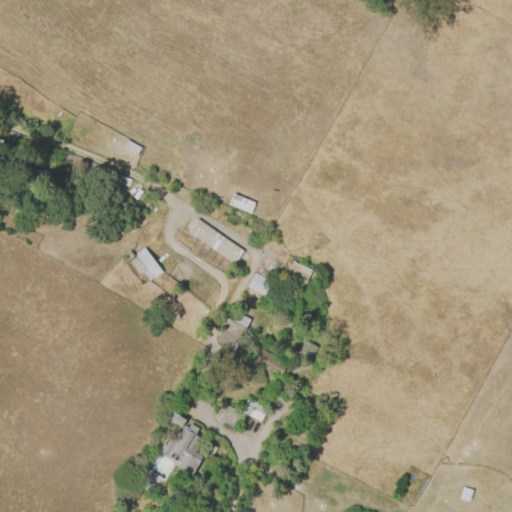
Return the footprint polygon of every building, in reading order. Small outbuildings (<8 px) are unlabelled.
[(126,140),(140,148),(136,156),(122,148),(126,140)] [(227,205),(249,214),(253,203),(232,194),(227,205)] [(195,219),(243,252),(234,265),(186,232),(195,219)] [(137,276),(128,263),(136,257),(134,254),(142,248),(161,272),(148,282),(141,273),(137,276)] [(132,256),(126,261),(122,255),(128,250),(132,256)] [(291,261),(310,270),(303,285),(284,276),(287,270),(285,269),(288,264),(290,265),(291,261)] [(253,273),(271,283),(263,297),(245,287),(253,273)] [(238,314),(248,320),(233,347),(216,337),(223,326),(221,324),(226,317),(234,321),(238,314)] [(302,340),(316,347),(307,365),(292,358),(302,340)] [(250,363),(258,348),(286,364),(278,378),(250,363)] [(266,409),(259,422),(239,411),(246,398),(266,409)] [(233,428),(216,420),(217,418),(214,417),(217,412),(219,413),(223,405),(240,413),(233,428)] [(180,427),(174,424),(173,425),(162,419),(167,410),(170,411),(171,410),(175,412),(174,413),(179,415),(178,416),(184,420),(180,427)] [(157,452),(167,435),(174,440),(182,425),(187,428),(189,423),(197,428),(193,435),(196,437),(189,448),(201,455),(190,474),(173,464),(174,462),(157,452)]
